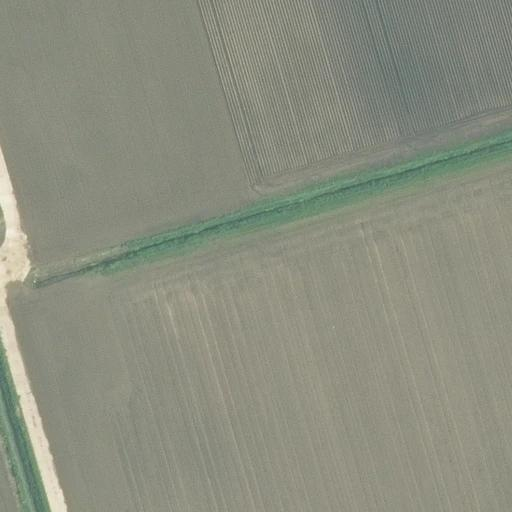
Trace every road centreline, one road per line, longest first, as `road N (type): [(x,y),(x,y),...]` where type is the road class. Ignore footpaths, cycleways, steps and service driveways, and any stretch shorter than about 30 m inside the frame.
road 1 (track): [(0,311),(58,511)]
road 2 (track): [(0,175),(16,238),(0,294)]
